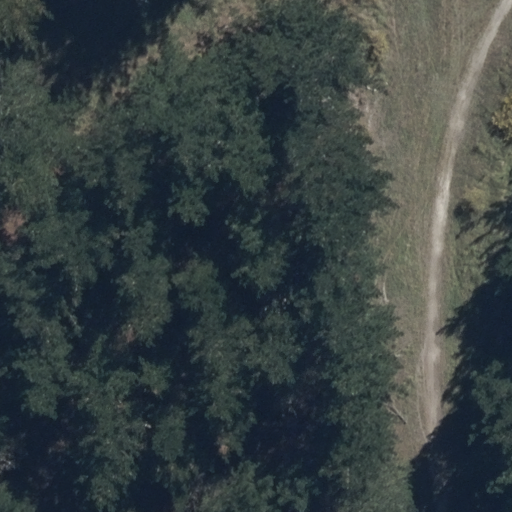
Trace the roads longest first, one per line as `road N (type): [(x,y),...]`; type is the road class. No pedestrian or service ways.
road 1 (track): [(439,0),(458,39),(419,245),(445,511)]
road 2 (track): [(0,167),(157,0)]
